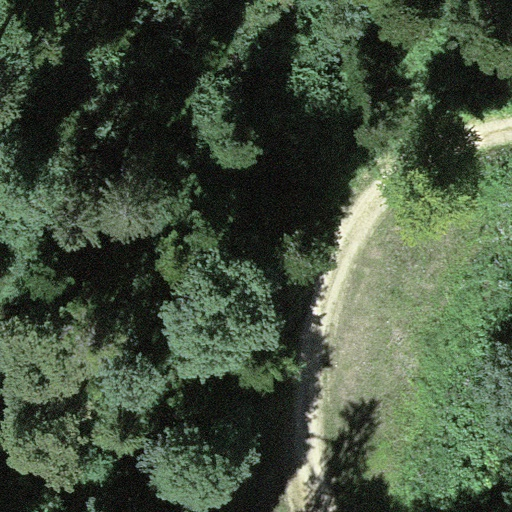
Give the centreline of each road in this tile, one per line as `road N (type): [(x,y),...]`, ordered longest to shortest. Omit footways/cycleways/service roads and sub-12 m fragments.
road 1 (track): [(308,511),(294,346),(319,244),(368,175),(446,133),(511,126)]
road 2 (track): [(0,404),(53,427),(164,450),(296,436)]
